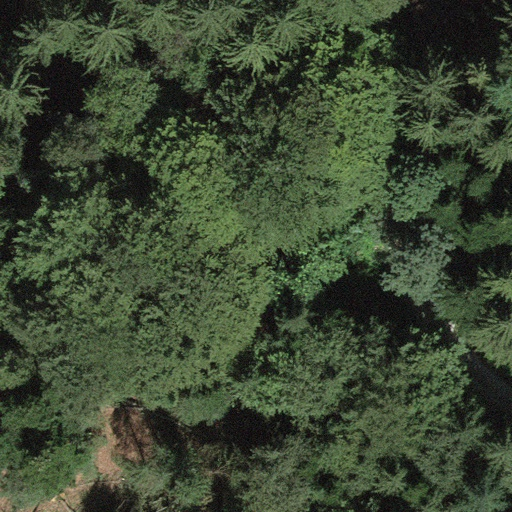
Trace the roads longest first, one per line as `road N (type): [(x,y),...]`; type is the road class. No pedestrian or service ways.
road 1 (track): [(427,0),(393,71),(385,216),(412,293),(449,354),(511,409)]
road 2 (track): [(0,229),(191,79),(352,0)]
